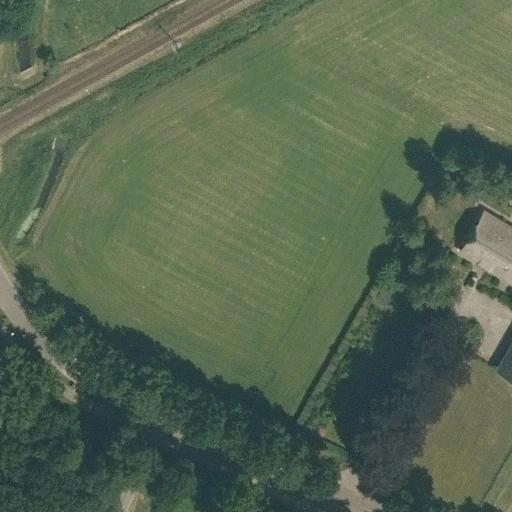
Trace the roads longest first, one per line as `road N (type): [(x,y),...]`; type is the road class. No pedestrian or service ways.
road 1 (tertiary): [(0,283),(25,325),(66,363),(162,418)]
road 2 (tertiary): [(162,418),(355,511)]
